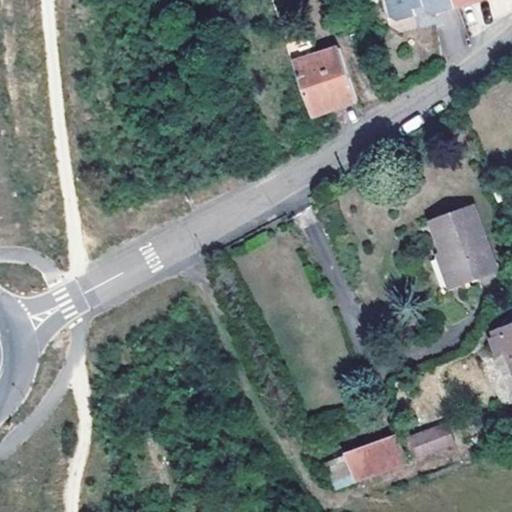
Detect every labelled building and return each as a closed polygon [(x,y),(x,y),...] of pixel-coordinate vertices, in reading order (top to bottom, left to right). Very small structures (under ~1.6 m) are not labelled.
[(456,4),(455,0),(389,0),(394,14),(400,18),(417,13),(415,6),(425,4),(426,7),(432,10),(456,4)] [(358,100),(340,47),(297,61),(315,114),(358,100)] [(496,187),(500,196),(511,190),(511,185),(511,183),(496,187)] [(446,248),(457,279),(493,266),(473,203),(432,218),(441,250),(446,248)] [(445,283),(457,279),(446,248),(441,250),(436,252),(445,283)] [(511,319),(511,320),(503,331),(499,332),(500,341),(496,343),(494,347),(497,355),(500,355),(505,354),(511,370),(511,319)] [(407,436),(416,461),(456,445),(446,420),(407,436)] [(399,433),(346,453),(357,483),(408,462),(399,433)]
